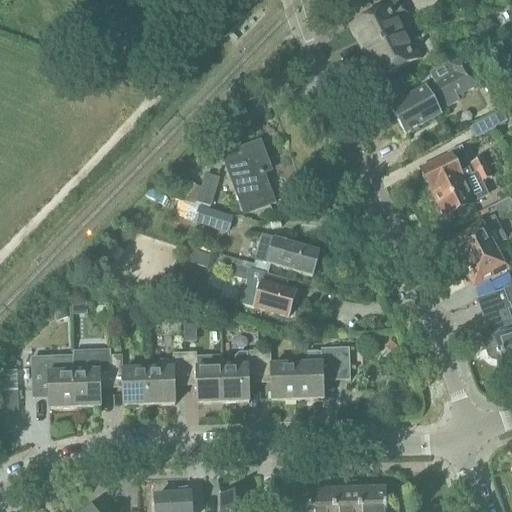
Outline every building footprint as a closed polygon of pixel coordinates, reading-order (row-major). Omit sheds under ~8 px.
[(368,52),(404,35),(397,20),(408,14),(400,0),(383,0),(376,4),(380,13),(350,27),(356,40),(361,37),(368,52)] [(412,49),(404,35),(368,52),(375,67),(371,69),(377,81),(421,60),(416,47),(412,49)] [(423,91),(391,109),(406,136),(441,117),(440,115),(460,104),(458,100),(480,88),(465,57),(448,66),(431,76),(435,85),(423,91)] [(470,129),(475,139),(511,120),(506,110),(470,129)] [(223,158),(244,216),(276,205),(265,175),(270,173),(260,145),(223,158)] [(494,155),(483,160),(467,168),(459,152),(462,150),(461,149),(447,156),(448,159),(421,173),(433,197),(462,183),(475,176),(488,170),(487,170),(498,164),(494,155)] [(488,170),(475,176),(480,186),(492,179),(488,170)] [(179,198),(184,199),(211,207),(219,181),(206,178),(202,190),(196,188),(190,187),(179,198)] [(474,207),(462,183),(433,197),(445,221),(474,207)] [(500,219),(511,213),(511,204),(510,200),(494,208),(500,219)] [(194,225),(229,235),(234,218),(199,208),(194,225)] [(481,225),(481,226),(453,242),(465,265),(503,245),(503,244),(507,242),(494,218),(481,225)] [(217,255),(215,260),(268,276),(270,268),(312,280),(319,254),(262,238),(254,266),(217,255)] [(511,258),(503,245),(465,265),(471,275),(469,277),(475,288),(488,281),(489,283),(511,271),(510,269),(511,268),(511,258)] [(268,276),(215,260),(214,260),(210,272),(230,278),(229,280),(242,283),(235,305),(255,311),(288,321),(295,296),(285,293),(288,282),(268,276)] [(506,292),(480,300),(477,301),(483,320),(511,310),(510,305),(506,292)] [(511,321),(479,333),(488,359),(496,364),(502,362),(506,374),(511,371),(511,321)] [(296,367),(298,403),(323,402),(322,378),(333,377),(333,384),(350,383),(349,351),(321,352),(321,355),(307,355),(308,367),(296,367)] [(272,404),(298,403),(296,367),(271,368),(270,353),(259,354),(260,381),(271,380),(272,404)] [(223,370),(224,406),(249,405),(248,381),(260,381),(259,354),(246,354),(238,354),(234,358),(235,370),(223,370)] [(153,408),(175,407),(174,384),(186,383),(185,356),(172,357),(173,362),(160,362),(160,372),(148,373),(149,408),(153,408)] [(197,406),(224,406),(223,370),(197,371),(196,356),(185,356),(186,383),(196,383),(197,406)] [(75,375),(74,375),(73,358),(31,360),(32,401),(49,401),(49,412),(76,412),(76,410),(75,375)] [(149,408),(148,373),(122,374),(122,358),(111,359),(112,386),(122,386),(123,386),(123,409),(149,408)] [(75,375),(76,410),(100,410),(99,386),(112,386),(111,359),(99,359),(99,361),(85,362),(86,374),(75,375)] [(0,413),(2,414),(19,413),(18,393),(0,393),(0,413)] [(385,511),(385,491),(359,492),(359,511),(385,511)] [(334,493),(334,511),(359,511),(359,492),(334,493)] [(334,511),(334,493),(308,494),(309,511),(334,511)] [(309,511),(308,494),(282,494),(282,503),(276,503),(275,511),(309,511)] [(249,511),(249,496),(221,496),(221,511),(249,511)] [(191,511),(190,497),(155,499),(155,511),(191,511)]
